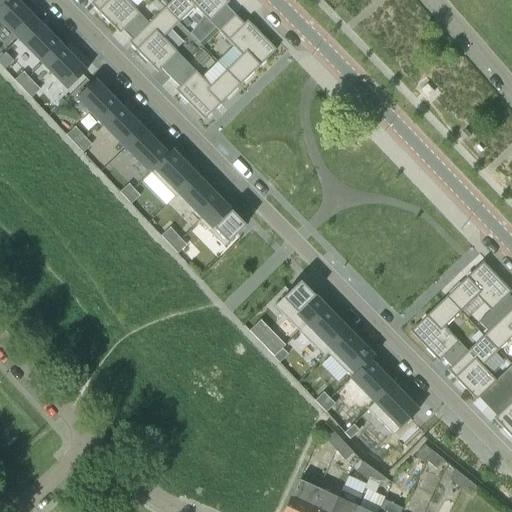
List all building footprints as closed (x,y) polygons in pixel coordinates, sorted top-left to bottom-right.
[(0,0),(0,8),(8,0),(0,0)] [(0,20),(18,40),(36,22),(14,0),(8,0),(0,8),(0,20)] [(124,0),(95,0),(90,5),(119,34),(139,15),(124,0)] [(163,8),(155,0),(151,5),(159,12),(163,8)] [(225,0),(173,0),(164,9),(178,23),(194,7),(209,22),(229,3),(225,0)] [(162,38),(178,23),(164,9),(128,43),(157,73),(177,53),(162,38)] [(218,32),(241,55),(225,71),(239,86),(275,50),(247,21),(243,25),(234,15),(218,32)] [(42,64),(60,47),(36,22),(18,40),(42,64)] [(42,64),(67,90),(85,72),(60,47),(42,64)] [(211,59),(202,50),(193,59),(202,68),(211,59)] [(13,62),(5,53),(0,57),(0,65),(5,70),(13,62)] [(204,121),(239,86),(225,71),(210,87),(195,72),(175,91),(204,121)] [(22,73),(13,82),(19,87),(28,79),(22,73)] [(19,87),(30,99),(39,90),(28,79),(19,87)] [(101,124),(118,107),(94,81),(76,98),(101,124)] [(101,124),(125,149),(143,131),(118,107),(101,124)] [(76,148),(85,139),(74,128),(65,136),(76,148)] [(143,131),(125,149),(150,174),(154,170),(154,169),(167,156),(166,155),(143,131)] [(91,145),(85,139),(76,148),(82,154),(91,145)] [(167,156),(154,169),(154,170),(178,194),(195,177),(171,151),(166,155),(167,156)] [(178,194),(202,218),(220,201),(195,177),(178,194)] [(127,185),(119,193),(124,199),(133,191),(127,185)] [(124,199),(130,205),(139,196),(133,191),(124,199)] [(227,244),(244,227),(220,201),(202,218),(227,244)] [(171,248),(180,240),(169,229),(160,236),(171,248)] [(177,254),(185,246),(180,240),(171,248),(177,254)] [(476,297),(490,312),(510,292),(482,263),(446,297),(460,312),(476,297)] [(324,308),(299,282),(281,299),(306,325),(324,308)] [(460,312),(446,297),(410,332),(438,362),(458,342),(444,327),(460,312)] [(324,308),(306,325),(330,350),(348,332),(324,308)] [(511,308),(483,337),(497,351),(511,337),(511,308)] [(355,374),(368,361),(369,362),(373,358),(348,332),(330,350),(355,374)] [(477,342),(483,336),(479,332),(472,338),(477,342)] [(284,346),(272,333),(261,344),(273,357),(284,346)] [(505,391),(496,381),(481,366),(497,351),(483,337),(447,371),(475,401),(478,398),(487,408),(505,391)] [(375,403),(392,386),(369,362),(368,361),(355,374),(354,374),(350,378),(375,403)] [(305,374),(300,369),(291,377),(297,383),(305,374)] [(305,374),(297,383),(302,389),(311,380),(305,374)] [(487,408),(496,417),(493,420),(511,438),(511,383),(505,391),(487,408)] [(375,403),(400,429),(417,411),(392,386),(375,403)] [(352,425),(346,420),(338,428),(344,434),(352,425)] [(352,425),(344,434),(349,439),(358,431),(352,425)] [(326,440),(336,450),(343,443),(334,433),(326,440)] [(343,443),(336,450),(345,461),(353,454),(343,443)] [(425,461),(429,464),(435,456),(423,446),(415,456),(423,463),(425,461)] [(435,456),(429,464),(417,486),(430,492),(438,475),(434,473),(437,469),(442,473),(448,466),(435,456)] [(356,469),(367,478),(374,470),(363,461),(356,469)] [(374,470),(367,478),(378,487),(385,478),(374,470)] [(449,481),(460,489),(466,481),(456,472),(449,481)] [(404,486),(411,490),(418,476),(411,473),(404,486)] [(309,511),(319,490),(299,481),(284,511),(309,511)] [(466,481),(460,489),(470,497),(477,489),(466,481)] [(331,511),(338,499),(319,490),(309,511),(331,511)] [(354,511),(356,507),(338,499),(331,511),(354,511)]
